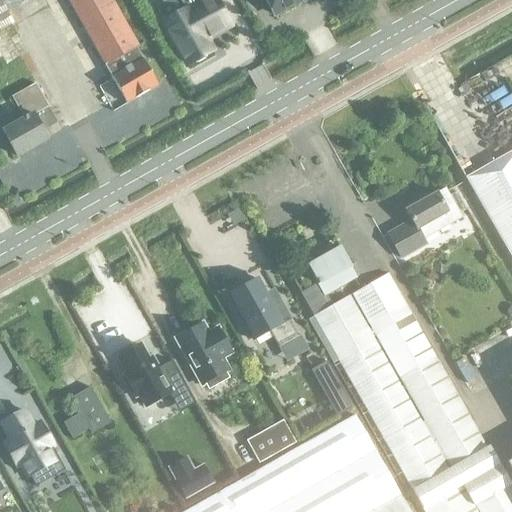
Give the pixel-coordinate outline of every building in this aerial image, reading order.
[(27,0),(0,0),(0,30),(12,24),(6,12),(27,0)] [(65,0),(125,104),(155,86),(134,49),(139,47),(111,0),(65,0)] [(229,25),(214,0),(186,0),(182,2),(186,10),(163,23),(187,64),(192,61),(197,63),(205,58),(206,53),(211,51),(203,37),(211,32),(212,34),(229,25)] [(235,0),(223,0),(235,20),(244,15),(235,0)] [(297,2),(295,0),(265,0),(274,15),(282,11),(286,12),(294,8),(295,4),(297,2)] [(22,118),(0,130),(16,157),(46,140),(32,116),(47,107),(34,84),(11,97),(22,118)] [(511,260),(511,151),(465,178),(511,260)] [(427,244),(424,240),(462,218),(444,188),(436,193),(405,211),(412,222),(388,236),(402,259),(427,244)] [(312,317),(331,306),(324,295),(355,277),(350,268),(338,248),(306,266),(323,295),(320,297),(313,285),(299,293),(312,317)] [(511,511),(511,485),(390,274),(310,320),(334,363),(339,360),(425,511),(511,511)] [(258,280),(229,296),(245,325),(241,327),(248,340),(252,337),(254,340),(270,331),(280,350),(301,338),(280,300),(272,305),(258,280)] [(228,371),(221,358),(231,352),(218,328),(207,333),(202,323),(175,338),(202,386),(205,384),(208,389),(228,378),(225,373),(228,371)] [(139,345),(118,357),(127,374),(123,376),(135,397),(138,395),(145,407),(168,394),(172,400),(187,392),(194,404),(195,403),(171,361),(163,365),(157,368),(151,357),(147,360),(146,357),(139,345)] [(326,361),(310,370),(336,416),(352,408),(326,361)] [(79,413),(63,423),(72,439),(87,430),(90,435),(109,424),(89,387),(70,398),(79,413)] [(308,425),(320,419),(313,406),(301,412),(308,425)] [(23,410),(1,423),(10,440),(7,442),(3,444),(5,448),(16,467),(20,464),(27,477),(29,476),(35,486),(64,470),(51,447),(53,446),(40,423),(33,427),(23,410)] [(408,511),(354,415),(183,511),(408,511)] [(282,422),(247,441),(259,462),(294,443),(282,422)]
